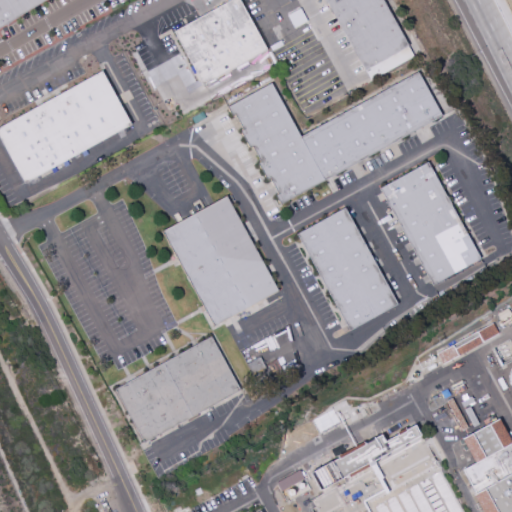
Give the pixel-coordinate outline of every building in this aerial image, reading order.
[(0,0),(46,0),(0,28),(0,0)] [(174,31),(234,0),(239,0),(267,50),(203,86),(174,31)] [(323,0),(382,0),(414,57),(371,84),(323,0)] [(0,127),(0,139),(23,185),(131,125),(102,72),(0,127)] [(301,137),(325,181),(442,117),(419,73),(301,137)] [(227,108),(271,84),(301,137),(325,181),(281,207),(227,108)] [(202,112),(206,118),(195,124),(191,118),(202,112)] [(380,189),(428,163),(480,259),(432,285),(380,189)] [(161,233),(214,204),(226,197),(279,291),(213,327),(161,233)] [(297,235),(345,209),(398,305),(349,332),(297,235)] [(436,353),(492,322),(498,332),(442,363),(436,353)] [(115,390),(211,338),(240,391),(144,444),(115,390)] [(462,378),(485,421),(460,435),(437,391),(462,378)] [(501,417),(511,437),(511,442),(511,443),(511,444),(511,511),(485,511),(463,470),(476,462),(463,438),(501,417)] [(362,442),(363,443),(381,433),(385,440),(396,434),(396,432),(404,427),(405,429),(415,424),(420,435),(373,460),(375,463),(374,464),(381,478),(380,479),(387,492),(384,494),(369,466),(348,478),(347,475),(341,478),(332,461),(338,458),(336,455),(362,442)] [(299,469),(304,478),(281,491),(276,482),(299,469)]
